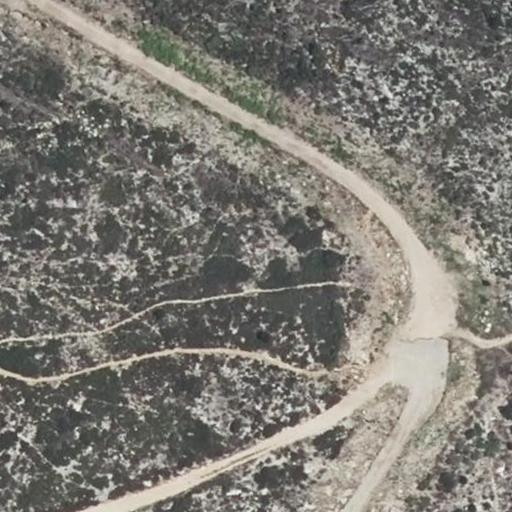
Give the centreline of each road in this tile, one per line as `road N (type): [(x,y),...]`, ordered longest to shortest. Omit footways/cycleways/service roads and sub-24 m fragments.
road 1 (track): [(446,334),(426,234),(67,0)]
road 2 (track): [(106,511),(335,420),(446,334)]
road 3 (track): [(331,511),(446,334)]
